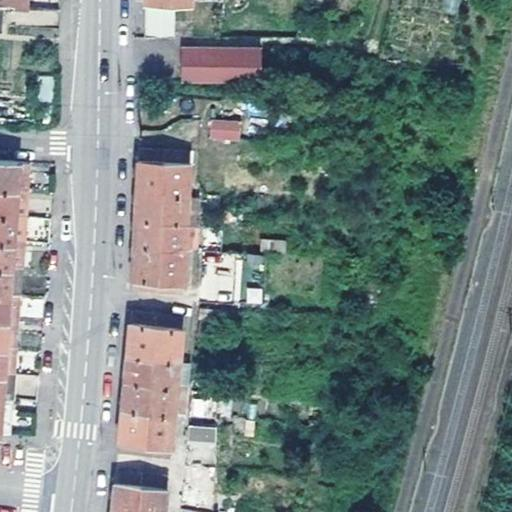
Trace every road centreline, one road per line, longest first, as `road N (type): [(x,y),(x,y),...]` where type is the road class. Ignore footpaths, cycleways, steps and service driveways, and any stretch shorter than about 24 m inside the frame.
road 1 (secondary): [(72,497),(98,152)]
road 2 (secondary): [(98,152),(100,0)]
